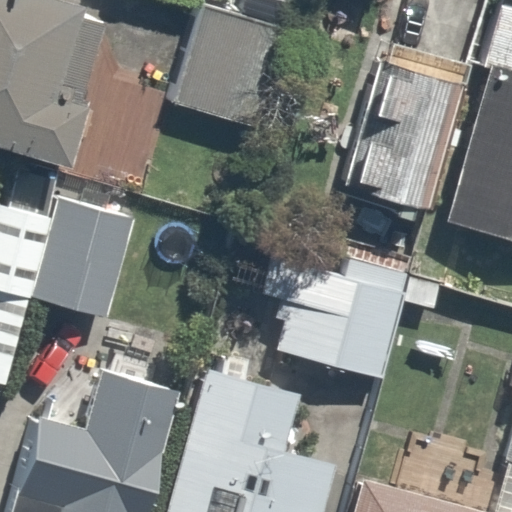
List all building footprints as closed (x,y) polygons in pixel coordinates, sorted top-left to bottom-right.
[(88,13),(46,0),(0,0),(0,150),(64,170),(85,102),(63,95),(88,13)] [(511,64),(511,0),(493,0),(478,55),(511,64)] [(231,15),(194,5),(168,95),(252,120),(279,30),(231,15)] [(428,207),(457,72),(407,61),(405,69),(380,63),(369,114),(391,119),(384,147),(364,143),(358,174),(374,177),(370,194),(428,207)] [(511,74),(484,67),(444,217),(511,235),(511,74)] [(0,381),(2,383),(15,343),(31,291),(108,315),(139,216),(7,175),(0,199),(0,381)] [(332,242),(326,262),(258,243),(243,297),(284,308),(274,345),(382,375),(407,284),(384,278),(389,258),(332,242)] [(300,372),(205,348),(162,511),(320,511),(334,461),(281,447),(300,372)] [(143,511),(173,396),(99,377),(85,427),(28,412),(1,511),(143,511)] [(511,388),(510,396),(511,396),(511,409),(498,463),(511,466),(511,388)] [(511,511),(371,469),(357,511),(511,511)]
